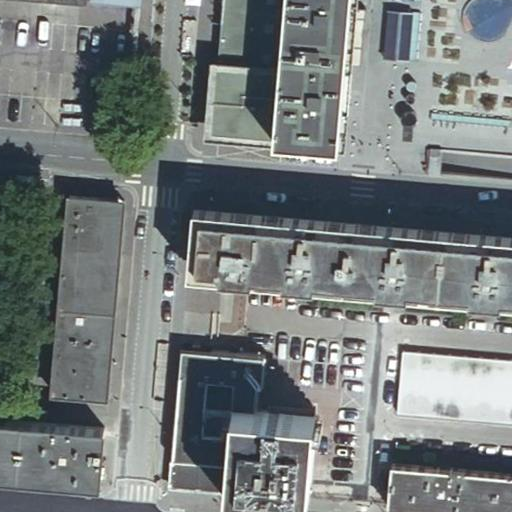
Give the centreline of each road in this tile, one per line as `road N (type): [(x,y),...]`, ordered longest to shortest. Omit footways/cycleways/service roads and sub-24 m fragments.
road 1 (secondary): [(163,174),(511,204)]
road 2 (residential): [(163,174),(136,511)]
road 3 (residential): [(163,174),(178,0)]
road 4 (secondary): [(0,159),(163,174)]
